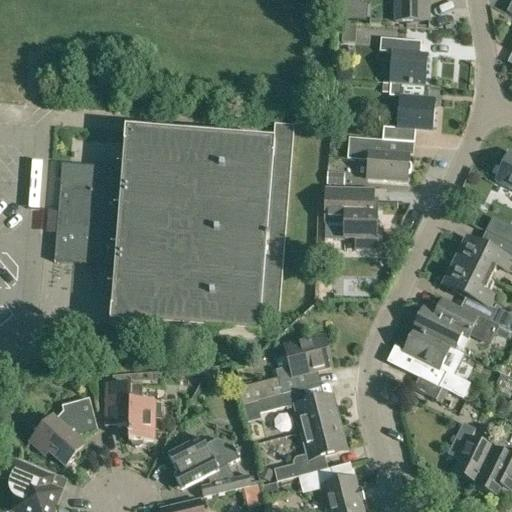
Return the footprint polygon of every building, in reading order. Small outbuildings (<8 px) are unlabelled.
[(343,0),(342,21),(365,23),(366,7),(359,6),(359,0),(343,0)] [(394,0),(395,9),(419,9),(418,0),(394,0)] [(480,10),(486,46),(497,44),(491,8),(480,10)] [(390,85),(391,85),(426,88),(429,56),(421,55),(422,44),(381,41),(380,54),(392,55),(390,85)] [(426,88),(391,85),(391,95),(392,95),(402,95),(401,100),(400,100),(397,132),(434,134),(436,100),(431,99),(431,88),(426,88)] [(0,122),(25,122),(25,101),(0,101),(0,122)] [(56,234),(54,263),(114,268),(110,323),(110,328),(151,331),(260,339),(261,324),(279,325),(292,161),(294,128),(274,126),(273,144),(215,140),(125,133),(124,143),(122,171),(70,167),(61,166),(60,173),(57,173),(56,181),(60,182),(59,198),(58,216),(56,234)] [(368,163),(367,181),(406,184),(407,176),(410,174),(411,168),(408,165),(409,158),(398,157),(399,145),(348,140),(347,162),(368,163)] [(511,155),(509,154),(495,183),(511,191),(511,155)] [(345,216),(345,242),(356,242),(356,253),(376,253),(377,203),(373,203),(373,191),(326,191),(326,216),(345,216)] [(511,262),(466,240),(454,263),(490,281),(497,267),(508,273),(511,274),(511,262)] [(490,281),(454,263),(443,286),(489,309),(495,298),(494,297),(495,296),(489,293),(493,284),(490,281)] [(317,301),(333,301),(333,278),(317,278),(317,301)] [(449,350),(449,351),(454,354),(455,353),(458,354),(458,353),(462,352),(471,335),(480,340),(488,324),(442,302),(435,316),(423,310),(412,332),(415,333),(449,350)] [(511,315),(497,308),(488,325),(511,336),(511,315)] [(449,350),(415,333),(404,355),(414,360),(407,374),(419,379),(440,390),(447,376),(439,372),(449,351),(449,350)] [(242,408),(302,392),(302,391),(298,392),(295,379),(331,370),(323,339),(284,349),(290,369),(275,373),(278,384),(238,394),(242,408)] [(419,379),(413,391),(437,402),(443,391),(440,390),(419,379)] [(142,387),(106,386),(105,429),(129,429),(129,432),(128,432),(127,437),(129,437),(129,443),(132,443),(133,446),(135,449),(139,449),(142,447),(143,443),(154,443),(155,420),(160,420),(160,407),(156,407),(156,403),(142,403),(142,387)] [(305,406),(302,392),(242,408),(243,413),(244,412),(247,425),(260,422),(260,416),(286,409),(287,410),(295,408),(305,406)] [(333,398),(305,406),(295,408),(302,436),(340,426),(333,398)] [(30,443),(46,457),(49,453),(66,469),(84,449),(74,439),(77,436),(84,434),(85,437),(98,434),(89,401),(62,409),(63,414),(56,423),(52,419),(30,443)] [(340,426),(302,436),(308,457),(296,460),(293,465),(294,468),(274,473),(278,485),(300,480),(326,473),(323,460),(347,453),(340,426)] [(474,488),(492,451),(471,440),(473,436),(461,430),(448,457),(459,463),(453,475),(475,486),(474,488)] [(235,481),(228,467),(240,461),(232,446),(216,441),(205,447),(202,440),(168,457),(178,476),(174,478),(182,493),(208,480),(211,487),(201,489),(204,501),(251,489),(249,478),(235,481)] [(511,460),(492,451),(474,488),(496,499),(503,485),(511,489),(511,460)] [(52,511),(57,501),(61,492),(49,487),(54,477),(10,458),(1,479),(11,483),(10,486),(10,490),(11,493),(13,496),(15,499),(16,499),(10,511),(12,511),(52,511)] [(330,472),(326,473),(300,480),(304,495),(323,490),(328,511),(362,511),(354,481),(334,486),(330,472)] [(246,491),(250,506),(263,502),(260,488),(246,491)] [(201,511),(199,502),(161,511),(201,511)]
